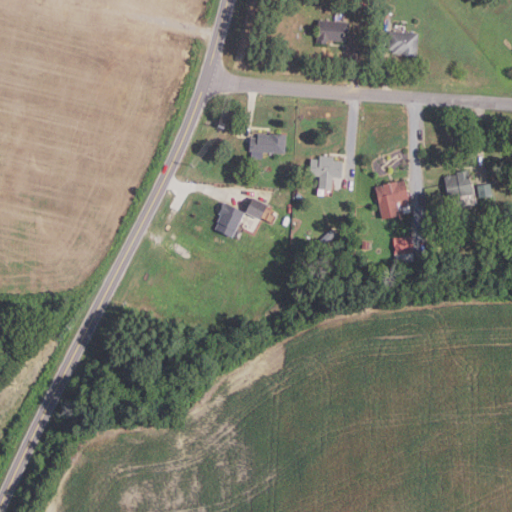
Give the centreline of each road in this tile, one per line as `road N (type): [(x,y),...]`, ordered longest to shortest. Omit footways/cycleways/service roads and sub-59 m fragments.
road 1 (secondary): [(0,511),(179,154),(230,0)]
road 2 (residential): [(207,82),(511,104)]
